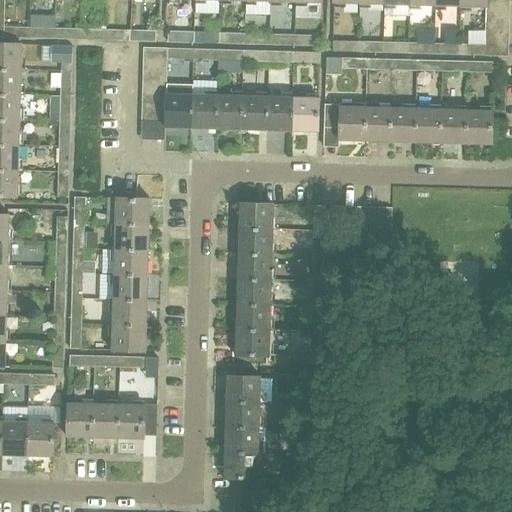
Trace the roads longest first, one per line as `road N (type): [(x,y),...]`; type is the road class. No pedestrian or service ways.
road 1 (residential): [(203,173),(195,492),(0,487)]
road 2 (residential): [(511,181),(203,173)]
road 3 (residential): [(203,173),(125,171),(127,43)]
